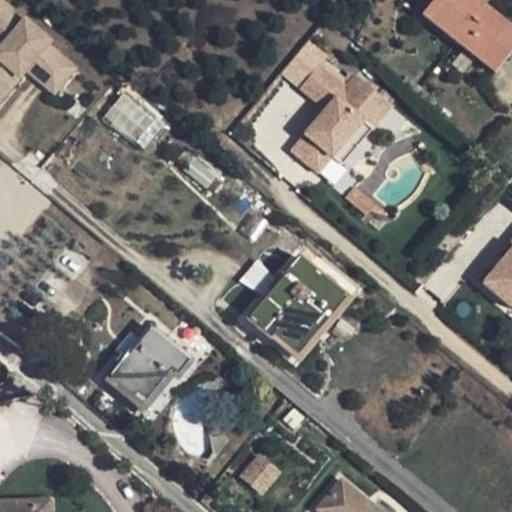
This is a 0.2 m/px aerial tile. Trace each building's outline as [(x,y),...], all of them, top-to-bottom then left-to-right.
[(430,17),(444,0),(432,0),(423,11),(430,17)] [(444,0),(430,17),(500,74),(511,59),(511,25),(493,10),(480,0),(444,0)] [(480,0),(493,10),(499,1),(497,0),(480,0)] [(55,96),(75,73),(48,50),(51,47),(26,26),(23,28),(0,8),(0,45),(5,49),(0,54),(0,104),(28,72),(55,96)] [(358,142),(392,101),(356,71),(346,82),(320,60),(300,83),(321,100),(327,105),(316,118),(292,146),(319,168),(333,152),(348,134),(358,142)] [(142,147),(161,122),(123,92),(103,117),(142,147)] [(327,105),(321,100),(310,113),(316,118),(327,105)] [(342,160),(358,142),(348,134),(333,152),(342,160)] [(511,233),(510,236),(511,237),(511,242),(483,277),(511,301),(511,233)] [(277,279),(241,320),(263,339),(272,328),(291,345),(306,328),(311,333),(343,296),(294,254),(275,276),(277,279)] [(306,328),(291,345),(272,328),(263,339),(292,364),(348,301),(343,296),(311,333),(306,328)] [(103,376),(139,405),(167,372),(171,376),(186,357),(146,324),(103,376)] [(330,436),(284,398),(268,417),(314,456),(330,436)] [(258,452),(238,476),(262,495),(282,471),(258,452)] [(368,511),(361,506),(365,502),(341,481),(316,510),(318,511),(368,511)] [(33,499),(33,511),(49,511),(50,497),(33,499)] [(0,511),(33,511),(33,499),(16,500),(0,499),(0,511)] [(361,506),(368,511),(369,511),(373,508),(365,502),(361,506)]
